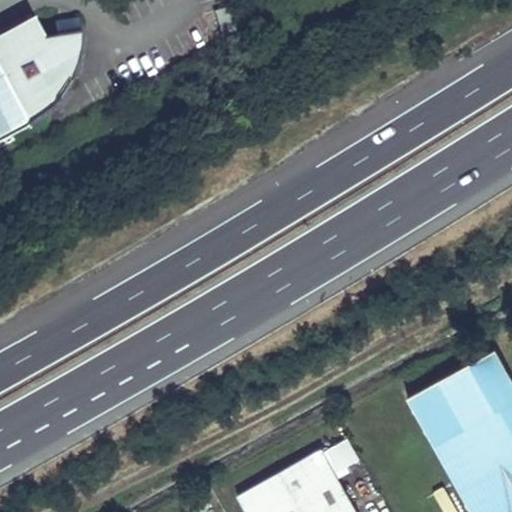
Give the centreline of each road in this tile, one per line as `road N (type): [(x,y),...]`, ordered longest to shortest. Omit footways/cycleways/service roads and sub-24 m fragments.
road 1 (motorway): [(511,61),(0,367)]
road 2 (motorway): [(217,301),(511,130)]
road 3 (motorway): [(0,451),(217,301)]
road 4 (motorway): [(0,421),(217,301)]
